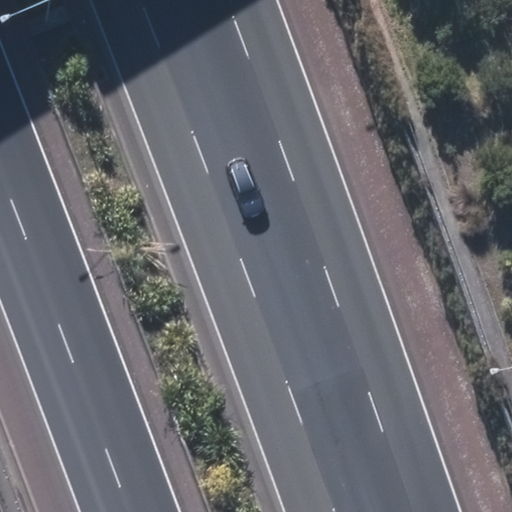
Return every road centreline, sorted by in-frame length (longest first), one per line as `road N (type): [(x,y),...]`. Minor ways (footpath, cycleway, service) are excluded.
road 1 (motorway): [(196,136),(333,511)]
road 2 (motorway): [(128,511),(0,190)]
road 3 (motorway): [(142,0),(196,136)]
road 4 (motorway): [(158,0),(196,136)]
